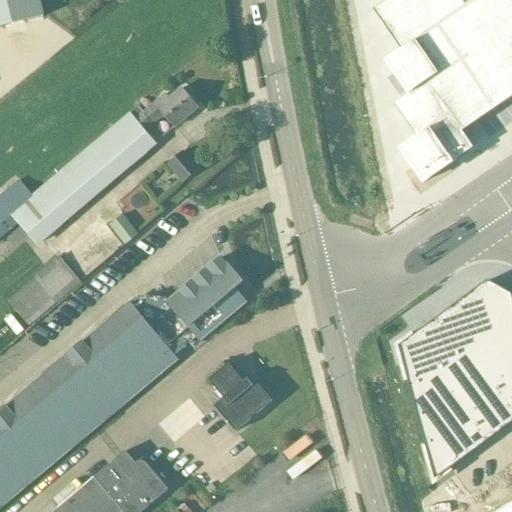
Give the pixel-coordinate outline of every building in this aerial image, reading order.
[(0,0),(0,28),(44,17),(39,0),(0,0)] [(511,0),(388,0),(373,10),(402,51),(387,62),(409,95),(394,105),(416,138),(400,149),(407,159),(423,183),(473,149),(462,132),(511,98),(511,0)] [(158,145),(145,130),(165,114),(175,127),(200,107),(183,87),(170,97),(168,94),(144,113),(140,108),(132,114),(130,113),(33,195),(19,179),(0,195),(0,238),(18,223),(39,247),(158,145)] [(167,165),(182,183),(200,169),(184,151),(167,165)] [(110,226),(126,246),(139,236),(123,216),(110,226)] [(29,327),(82,283),(59,256),(33,278),(34,279),(8,302),(29,327)] [(0,412),(0,507),(246,303),(235,290),(243,283),(221,258),(169,302),(166,299),(142,319),(129,304),(0,412)] [(488,281),(399,347),(435,481),(511,423),(511,296),(511,295),(488,281)] [(236,432),(273,401),(257,383),(254,386),(248,379),(244,382),(229,364),(209,381),(225,399),(215,407),(236,432)] [(126,451),(54,511),(141,511),(168,489),(149,466),(146,462),(142,462),(137,462),(136,463),(126,451)] [(511,511),(511,501),(492,511),(511,511)]
